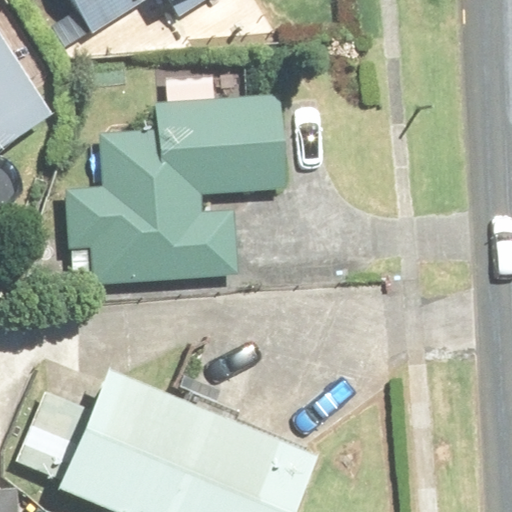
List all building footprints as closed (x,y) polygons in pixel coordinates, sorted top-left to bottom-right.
[(174,0),(65,0),(88,37),(150,0),(158,0),(163,7),(174,0)] [(0,151),(46,123),(0,49),(0,151)] [(214,108),(213,89),(165,92),(167,111),(158,111),(158,126),(100,129),(105,195),(66,198),(70,257),(86,256),(88,289),(232,280),(228,220),(199,222),(197,198),(283,193),(277,103),(214,108)] [(289,511),(309,466),(104,379),(101,387),(55,368),(10,474),(100,511),(289,511)] [(9,511),(9,501),(0,501),(0,511),(9,511)]
